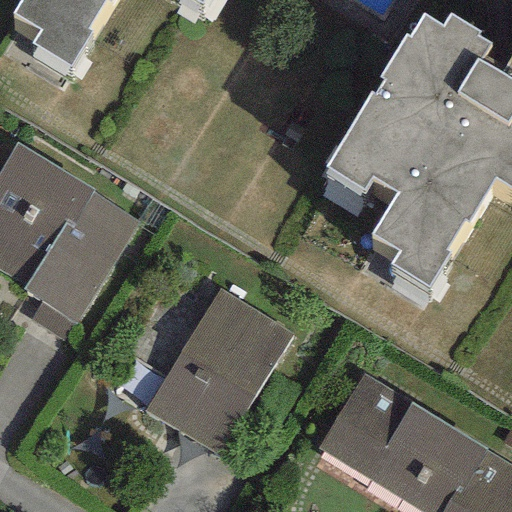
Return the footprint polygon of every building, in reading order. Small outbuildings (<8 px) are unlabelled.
[(6,0),(16,5),(0,31),(0,79),(38,102),(99,0),(111,0),(169,35),(190,0),(6,0)] [(511,55),(499,84),(421,50),(386,54),(300,202),(359,237),(335,277),(360,292),(400,313),(456,211),(511,241),(511,55)] [(134,235),(3,165),(0,170),(0,325),(65,361),(134,235)] [(283,352),(208,307),(136,424),(212,470),(283,352)] [(511,511),(511,469),(357,378),(294,483),(343,511),(511,511)]
